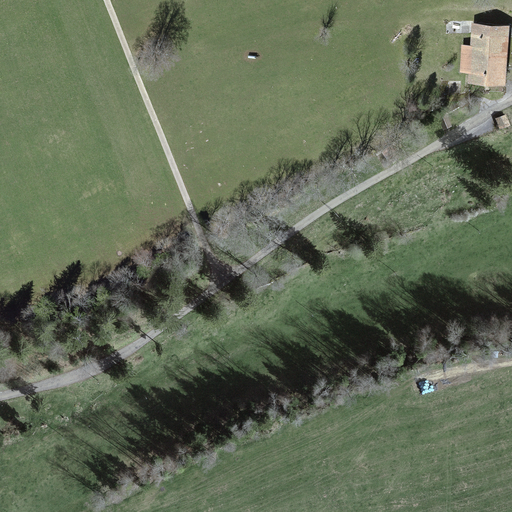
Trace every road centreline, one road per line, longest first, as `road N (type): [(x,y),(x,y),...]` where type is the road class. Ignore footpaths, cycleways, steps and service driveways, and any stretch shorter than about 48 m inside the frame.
road 1 (unclassified): [(0,399),(119,349),(314,214),(511,100)]
road 2 (track): [(103,0),(205,256),(225,282)]
